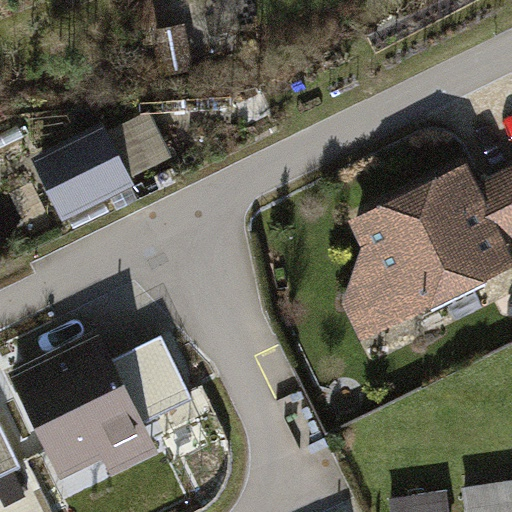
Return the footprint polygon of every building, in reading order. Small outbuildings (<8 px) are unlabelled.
[(187,26),(155,31),(163,72),(194,67),(187,26)] [(120,133),(144,181),(181,162),(158,114),(120,133)] [(93,126),(27,161),(56,217),(123,182),(93,126)] [(466,173),(358,225),(370,250),(350,305),(366,338),(511,267),(501,246),(511,240),(511,173),(475,192),(466,173)] [(86,329),(0,371),(0,386),(42,472),(86,451),(97,474),(146,450),(86,329)] [(172,340),(126,357),(151,425),(197,408),(172,340)] [(511,511),(511,482),(473,488),(476,511),(511,511)] [(400,499),(402,511),(457,511),(455,493),(400,499)]
